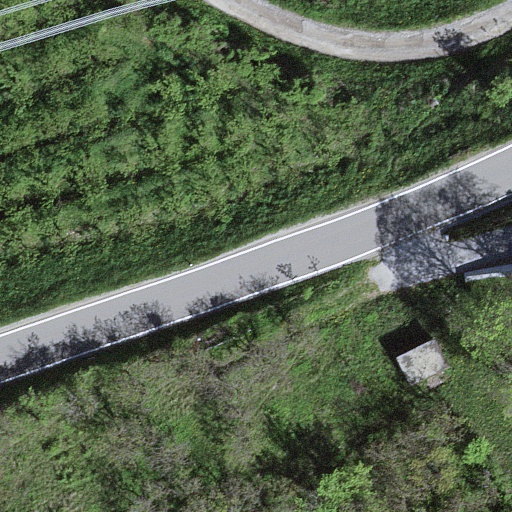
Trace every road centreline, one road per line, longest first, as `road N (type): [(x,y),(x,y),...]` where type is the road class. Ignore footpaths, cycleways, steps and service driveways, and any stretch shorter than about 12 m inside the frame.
road 1 (tertiary): [(511,172),(0,362)]
road 2 (track): [(511,13),(445,57),(284,51),(210,0)]
